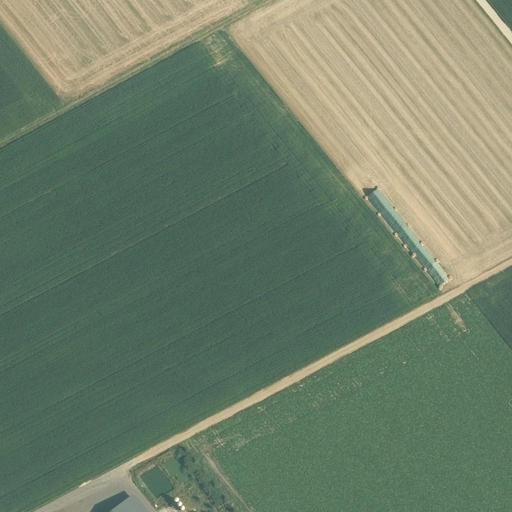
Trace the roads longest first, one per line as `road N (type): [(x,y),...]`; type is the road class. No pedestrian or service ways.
road 1 (track): [(511,271),(54,511)]
road 2 (track): [(271,0),(0,146)]
